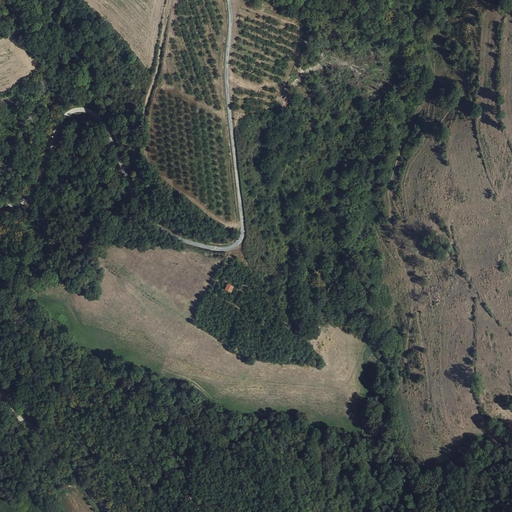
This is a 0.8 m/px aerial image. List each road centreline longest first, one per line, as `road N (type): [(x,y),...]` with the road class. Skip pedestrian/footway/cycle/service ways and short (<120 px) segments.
road 1 (unclassified): [(228,0),(225,74),(240,235),(231,248),(170,236),(146,219),(105,127),(93,113),(70,113)]
road 2 (track): [(0,381),(100,457),(226,511)]
road 3 (track): [(70,113),(35,190),(23,203),(0,205)]
